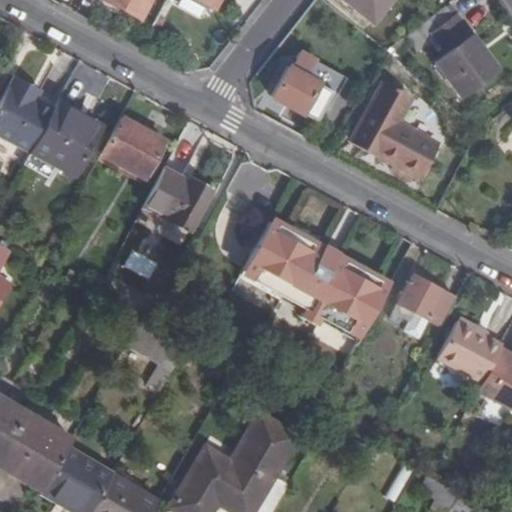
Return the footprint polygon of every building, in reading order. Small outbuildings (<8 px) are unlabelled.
[(103,0),(140,19),(149,0),(103,0)] [(193,0),(209,8),(213,0),(193,0)] [(213,0),(209,8),(213,11),(218,0),(213,0)] [(393,0),(341,0),(340,1),(373,26),(393,0)] [(452,21),(444,10),(407,39),(419,54),(435,42),(446,56),(436,64),(461,97),(497,70),(455,18),(452,21)] [(318,86),(287,69),(271,100),(316,125),(333,94),(329,92),(318,86)] [(55,106),(58,102),(14,78),(0,103),(0,137),(29,154),(55,106)] [(320,82),(318,86),(329,92),(331,88),(320,82)] [(410,101),(382,86),(351,143),(419,180),(436,146),(397,125),(410,101)] [(29,154),(22,167),(41,177),(49,163),(53,166),(67,173),(93,126),(55,106),(29,154)] [(163,143),(120,119),(99,156),(143,180),(163,143)] [(49,163),(41,177),(45,180),(53,166),(49,163)] [(189,186),(165,172),(145,208),(190,232),(211,193),(191,182),(189,186)] [(323,251),(271,223),(245,270),(307,304),(301,317),(318,326),(324,314),(363,335),(389,288),(337,260),(340,254),(326,246),(323,251)] [(132,250),(124,268),(150,280),(158,261),(132,250)] [(439,328),(455,300),(413,278),(398,306),(403,309),(406,311),(404,315),(409,317),(411,313),(439,328)] [(151,327),(141,321),(127,344),(161,363),(148,385),(160,392),(188,346),(151,327)] [(485,341),(487,338),(458,322),(456,325),(485,341)] [(499,351),(502,346),(487,338),(485,341),(456,325),(438,359),(482,383),(499,351)] [(511,358),(499,351),(482,383),(477,392),(511,411),(511,358)] [(0,454),(25,412),(0,398),(0,454)] [(25,412),(0,454),(0,466),(11,473),(15,468),(45,485),(65,451),(72,440),(25,412)] [(273,511),(290,484),(274,475),(297,437),(258,414),(229,463),(206,449),(169,509),(173,511),(213,511),(218,505),(230,511),(273,511)] [(341,421),(333,417),(329,422),(337,427),(341,421)] [(380,435),(354,421),(348,432),(372,445),(374,446),(380,435)] [(342,435),(325,425),(316,440),(333,450),(342,435)] [(368,448),(356,441),(352,449),(364,456),(368,448)] [(89,511),(110,477),(65,451),(45,485),(89,511)] [(15,468),(11,473),(41,491),(42,490),(45,485),(15,468)] [(151,511),(158,501),(112,474),(110,477),(89,511),(151,511)] [(89,511),(45,485),(42,490),(78,511),(89,511)] [(511,488),(507,485),(499,499),(511,507),(511,488)]
